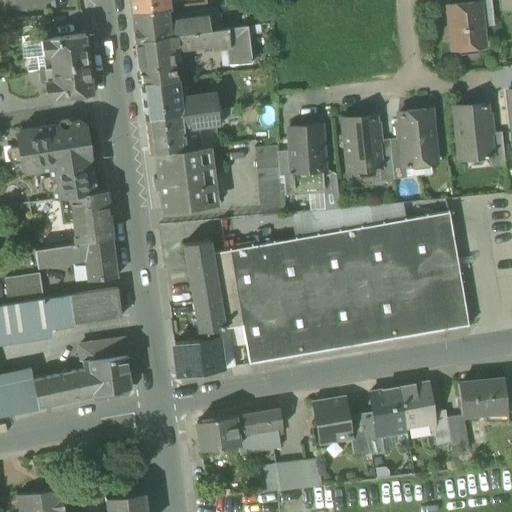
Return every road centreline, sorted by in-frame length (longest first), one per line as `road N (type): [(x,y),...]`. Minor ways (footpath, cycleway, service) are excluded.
road 1 (tertiary): [(106,0),(157,407)]
road 2 (residential): [(157,407),(511,340)]
road 3 (residential): [(0,440),(157,407)]
